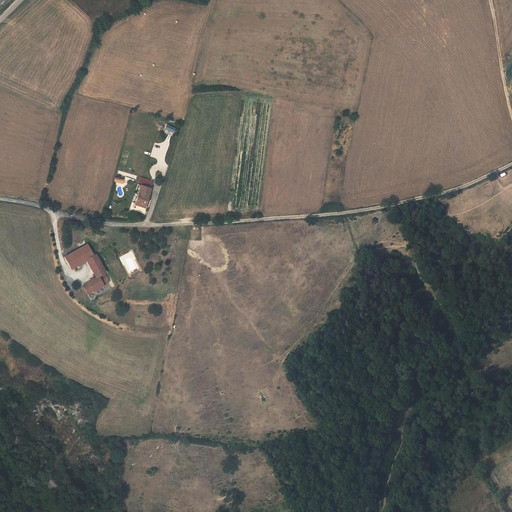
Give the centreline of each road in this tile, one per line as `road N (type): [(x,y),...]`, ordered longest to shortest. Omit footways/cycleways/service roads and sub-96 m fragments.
road 1 (track): [(149,224),(407,202),(511,166)]
road 2 (unclassified): [(0,198),(108,224),(149,224)]
